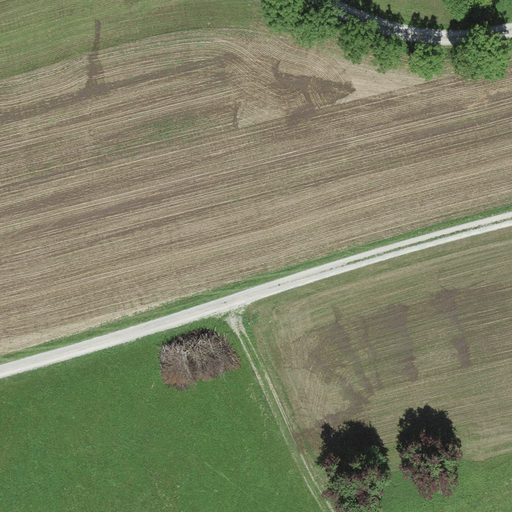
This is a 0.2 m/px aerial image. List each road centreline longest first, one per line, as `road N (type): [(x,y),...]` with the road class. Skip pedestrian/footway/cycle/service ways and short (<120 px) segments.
road 1 (track): [(0,373),(511,222)]
road 2 (track): [(229,304),(336,511)]
road 3 (track): [(320,0),(405,34),(511,30)]
